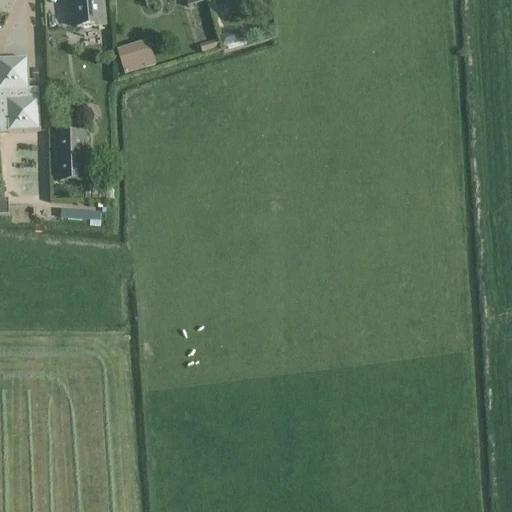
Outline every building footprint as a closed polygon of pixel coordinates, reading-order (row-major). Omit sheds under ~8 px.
[(103,26),(102,17),(100,0),(74,0),(77,29),(103,26)] [(242,41),(240,32),(220,38),(223,47),(242,41)] [(148,41),(117,51),(125,77),(156,68),(148,41)] [(220,50),(218,42),(200,48),(203,55),(220,50)] [(0,155),(1,155),(0,134),(40,132),(39,90),(29,91),(28,60),(0,60),(0,155)] [(88,184),(87,135),(54,135),(57,184),(62,185),(88,184)] [(8,201),(0,201),(0,216),(9,216),(8,201)] [(65,218),(103,222),(104,209),(67,205),(65,218)]
